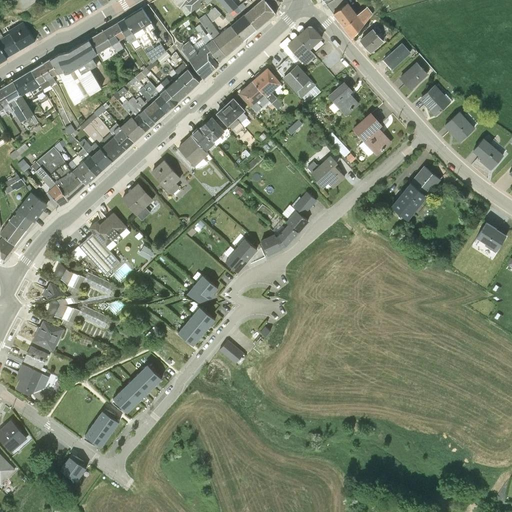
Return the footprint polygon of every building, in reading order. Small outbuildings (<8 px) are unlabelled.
[(30,8),(23,0),(15,0),(0,12),(0,27),(3,31),(30,8)] [(121,16),(131,8),(125,0),(105,0),(102,3),(107,10),(109,10),(115,19),(121,16)] [(187,0),(173,13),(185,28),(200,14),(202,12),(191,0),(187,0)] [(204,0),(191,0),(202,12),(205,16),(212,9),(204,0)] [(219,0),(204,0),(212,9),(221,1),(219,0)] [(260,8),(269,0),(243,0),(253,13),(260,8)] [(314,0),(319,15),(336,9),(358,2),(356,0),(314,0)] [(432,21),(425,0),(414,0),(412,1),(419,26),(432,21)] [(472,0),(455,5),(459,18),(479,12),(474,0),(472,0)] [(319,15),(322,26),(340,22),(336,9),(319,15)] [(433,14),(436,26),(452,21),(448,9),(433,14)] [(235,33),(217,12),(209,20),(227,40),(235,33)] [(185,28),(173,13),(165,19),(176,35),(182,30),(185,28)] [(208,22),(200,14),(185,28),(182,30),(189,39),(208,22)] [(332,41),(347,29),(341,23),(335,24),(325,33),(332,41)] [(242,41),(255,57),(272,42),(259,27),(242,41)] [(332,41),(351,66),(372,40),(367,34),(357,41),(347,29),(332,41)] [(214,34),(205,41),(211,49),(221,42),(214,34)] [(147,49),(138,35),(129,40),(138,55),(147,49)] [(138,55),(129,40),(120,46),(128,61),(138,55)] [(228,53),(241,68),(255,57),(242,41),(228,53)] [(128,61),(120,46),(113,50),(121,64),(121,65),(128,61)] [(115,68),(121,64),(113,50),(106,54),(115,68)] [(3,64),(13,81),(28,72),(16,53),(1,62),(3,64)] [(210,68),(223,84),(241,68),(228,53),(210,68)] [(115,68),(106,54),(99,58),(108,72),(115,68)] [(295,65),(309,79),(322,66),(311,55),(306,55),(295,65)] [(358,68),(369,82),(385,69),(373,55),(358,68)] [(93,82),(108,72),(99,58),(84,67),(93,82)] [(0,66),(0,88),(13,81),(3,64),(0,66)] [(295,65),(283,77),(290,84),(292,82),(304,95),(314,85),(309,79),(295,65)] [(70,75),(62,80),(71,95),(78,90),(93,82),(84,67),(70,75)] [(201,73),(215,90),(223,84),(210,68),(201,73)] [(383,87),(392,97),(411,79),(402,70),(383,87)] [(184,87),(200,107),(216,92),(215,90),(201,73),(184,87)] [(62,80),(44,91),(52,105),(69,133),(96,117),(78,90),(71,95),(62,80)] [(398,105),(410,118),(428,101),(416,89),(398,105)] [(44,91),(37,96),(45,109),(52,105),(44,91)] [(175,99),(178,102),(185,97),(182,93),(175,99)] [(296,94),(281,107),(299,128),(314,114),(296,94)] [(37,96),(31,99),(39,113),(45,109),(37,96)] [(266,97),(250,109),(262,125),(264,126),(280,113),(266,97)] [(175,106),(187,120),(196,111),(184,98),(175,106)] [(24,103),(33,117),(39,113),(31,99),(24,103)] [(24,103),(15,108),(24,122),(33,117),(24,103)] [(175,132),(187,120),(175,106),(162,117),(175,132)] [(15,108),(6,114),(14,128),(24,122),(15,108)] [(262,125),(250,109),(235,122),(248,137),(262,125)] [(137,120),(144,128),(155,118),(148,110),(137,120)] [(326,124),(345,144),(359,132),(349,122),(352,119),(342,110),(326,124)] [(451,129),(434,112),(419,126),(435,144),(451,129)] [(6,114),(0,117),(0,132),(2,135),(14,128),(6,114)] [(169,137),(175,132),(162,117),(156,122),(169,137)] [(161,143),(169,137),(156,122),(150,129),(161,143)] [(231,127),(221,135),(233,148),(242,140),(231,127)] [(26,148),(14,128),(2,135),(14,156),(26,148)] [(157,147),(161,143),(150,129),(146,133),(157,147)] [(139,139),(150,152),(157,147),(146,133),(139,139)] [(221,135),(212,143),(224,156),(233,148),(221,135)] [(146,157),(150,152),(139,139),(134,143),(146,157)] [(460,139),(444,154),(460,170),(476,156),(460,139)] [(352,156),(376,183),(392,170),(379,156),(382,153),(370,140),(352,156)] [(134,143),(129,148),(140,162),(146,157),(134,143)] [(77,155),(84,165),(89,162),(93,168),(103,161),(92,144),(77,155)] [(209,147),(196,157),(209,172),(222,160),(209,147)] [(117,158),(129,172),(140,162),(129,148),(117,158)] [(292,161),(303,152),(300,148),(288,157),(292,161)] [(196,157),(187,165),(203,182),(211,175),(209,172),(196,157)] [(108,167),(121,180),(129,172),(117,158),(108,167)] [(333,159),(328,165),(347,184),(352,179),(333,159)] [(187,165),(173,178),(191,197),(205,185),(203,182),(187,165)] [(485,165),(473,178),(482,185),(480,188),(492,198),(504,182),(485,165)] [(95,179),(107,192),(121,180),(108,167),(95,179)] [(76,174),(83,182),(88,178),(81,169),(76,174)] [(85,186),(98,201),(107,192),(95,179),(85,186)] [(58,199),(45,184),(29,197),(34,203),(42,213),(58,199)] [(314,209),(320,217),(326,211),(331,217),(343,206),(333,195),(336,192),(329,184),(310,202),(315,208),(314,209)] [(78,193),(91,207),(98,201),(85,186),(78,193)] [(67,193),(71,197),(78,192),(74,187),(67,193)] [(147,203),(168,226),(176,218),(173,214),(177,210),(160,191),(147,203)] [(71,198),(84,213),(91,207),(78,193),(71,198)] [(411,209),(429,223),(441,207),(424,193),(411,209)] [(66,202),(79,218),(84,213),(71,198),(66,202)] [(49,219),(62,234),(79,218),(66,202),(49,219)] [(42,213),(34,203),(28,210),(43,225),(49,219),(42,213)] [(429,223),(411,209),(390,235),(408,249),(429,223)] [(0,216),(0,227),(1,230),(20,221),(15,210),(0,216)] [(135,215),(116,230),(132,248),(150,232),(135,215)] [(39,228),(52,243),(62,234),(49,219),(43,225),(39,228)] [(292,237),(300,246),(314,229),(306,222),(292,237)] [(10,246),(26,259),(41,240),(24,228),(10,246)] [(300,246),(292,237),(289,236),(281,244),(288,252),(299,264),(308,252),(300,246)] [(125,264),(108,244),(95,256),(91,252),(82,260),(87,267),(73,279),(100,308),(115,295),(104,283),(125,264)] [(1,259),(17,271),(26,259),(10,246),(1,259)] [(299,264),(288,252),(283,259),(274,266),(282,280),(291,274),(299,264)] [(509,266),(488,253),(480,266),(501,279),(509,266)] [(17,271),(1,259),(0,260),(0,278),(6,284),(17,271)] [(282,280),(274,266),(260,272),(266,286),(282,280)] [(223,293),(235,303),(253,279),(243,270),(223,293)] [(137,285),(147,293),(153,284),(143,277),(137,285)] [(67,305),(53,299),(47,311),(61,318),(67,305)] [(79,311),(67,305),(61,318),(73,323),(77,316),(79,311)] [(110,318),(82,305),(79,311),(77,316),(105,329),(110,318)] [(215,320),(199,307),(178,332),(194,346),(215,320)] [(63,330),(42,320),(32,342),(53,351),(63,330)] [(245,356),(226,341),(219,351),(237,365),(245,356)] [(49,354),(31,346),(23,362),(40,370),(49,354)] [(42,374),(22,364),(15,377),(19,379),(15,388),(31,396),(33,392),(42,374)] [(146,364),(111,398),(126,413),(160,379),(146,364)] [(119,421),(103,410),(86,434),(102,446),(119,421)] [(27,439),(10,420),(0,428),(0,440),(11,453),(27,439)] [(16,470),(0,454),(0,485),(0,486),(16,470)] [(86,468),(69,456),(60,468),(77,480),(86,468)]
